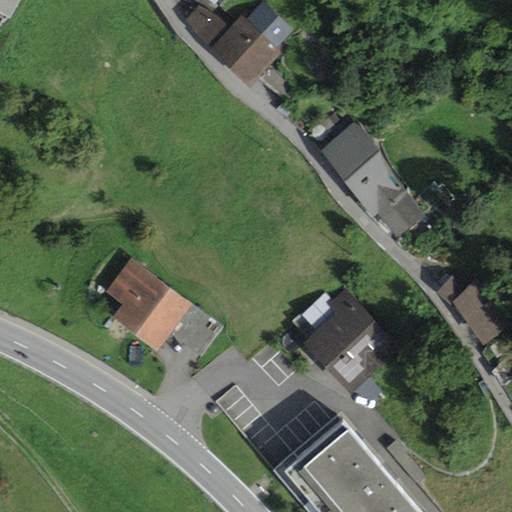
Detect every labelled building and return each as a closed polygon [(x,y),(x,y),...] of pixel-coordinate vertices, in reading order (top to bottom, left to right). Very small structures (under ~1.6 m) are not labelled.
[(0,0),(0,10),(10,16),(18,0),(0,0)] [(200,6),(185,22),(200,39),(212,49),(211,51),(251,90),(282,53),(277,48),(294,30),(263,1),(248,18),(244,14),(230,29),(217,16),(200,6)] [(379,151),(357,120),(323,151),(373,219),(378,215),(401,239),(427,215),(400,184),(397,187),(390,179),(379,151)] [(223,328),(132,261),(107,295),(122,306),(112,320),(158,353),(172,334),(203,356),(223,328)] [(438,295),(457,309),(483,347),(511,326),(511,321),(489,288),(487,290),(477,277),(469,288),(453,276),(438,295)] [(402,349),(348,289),(330,305),(337,313),(303,343),(351,396),(402,349)] [(418,511),(343,424),(287,472),(321,511),(418,511)]
